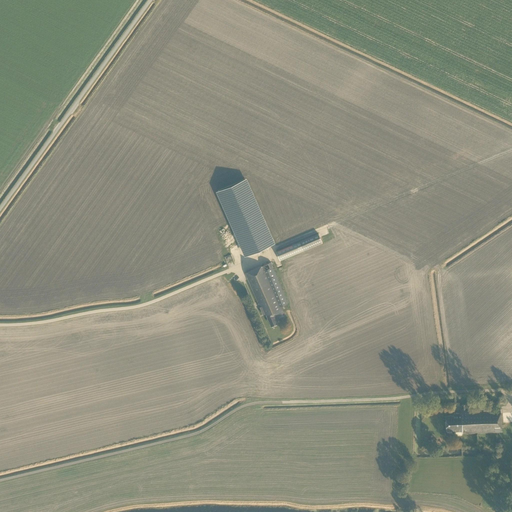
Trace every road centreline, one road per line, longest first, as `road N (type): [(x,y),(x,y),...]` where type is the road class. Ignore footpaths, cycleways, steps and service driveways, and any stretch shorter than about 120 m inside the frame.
road 1 (unclassified): [(0,480),(190,435),(256,402),(493,390),(511,399)]
road 2 (unclassified): [(0,208),(150,0)]
